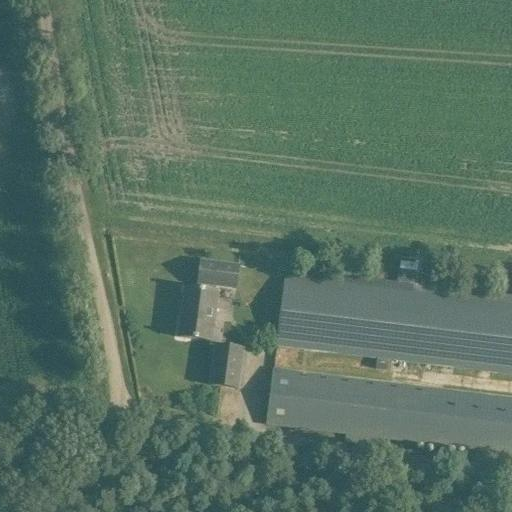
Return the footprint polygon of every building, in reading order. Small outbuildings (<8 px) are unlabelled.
[(200,262),(197,287),(237,291),(240,266),(200,262)] [(285,279),(276,347),(377,359),(376,370),(386,371),(387,361),(511,375),(511,296),(487,293),(481,293),(481,287),(467,285),(466,291),(414,285),(415,271),(399,269),(398,283),(297,271),(296,280),(285,279)] [(178,338),(198,341),(210,342),(214,312),(217,292),(185,288),(178,338)] [(209,386),(228,389),(238,390),(243,350),(215,346),(209,386)] [(267,425),(511,455),(511,400),(273,371),(267,425)]
